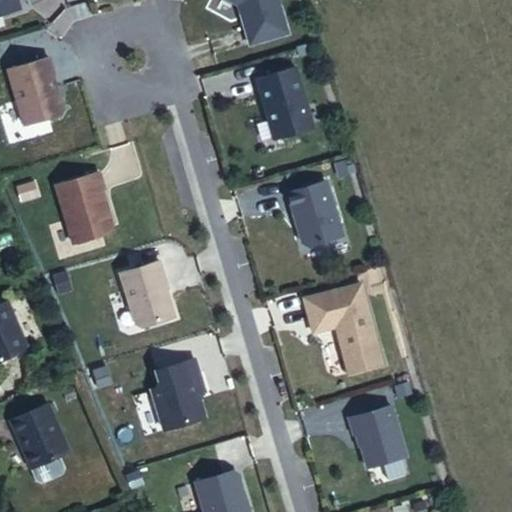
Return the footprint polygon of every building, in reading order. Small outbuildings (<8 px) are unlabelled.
[(0,0),(0,14),(20,8),(17,0),(0,0)] [(287,33),(277,0),(230,0),(240,5),(242,12),(241,13),(250,44),(287,33)] [(58,114),(62,108),(49,58),(8,69),(24,124),(58,114)] [(313,127),(296,68),(257,79),(266,110),(268,109),(270,118),(268,118),(274,139),(313,127)] [(103,209),(107,207),(102,190),(104,189),(99,172),(56,185),(73,243),(110,232),(113,227),(109,216),(104,214),(103,209)] [(299,232),(302,242),(309,245),(342,235),(326,181),(288,193),(297,223),(298,222),(301,231),(299,232)] [(21,262),(16,248),(3,253),(8,266),(21,262)] [(174,317),(166,290),(162,278),(165,277),(160,261),(120,273),(135,323),(142,327),(174,317)] [(304,299),(314,333),(336,326),(349,372),(382,363),(361,284),(304,299)] [(8,302),(0,305),(0,362),(28,350),(8,302)] [(156,370),(161,386),(152,390),(164,430),(204,417),(197,394),(204,392),(195,359),(156,370)] [(77,398),(71,385),(62,389),(68,402),(77,398)] [(47,404),(5,422),(33,482),(38,484),(61,474),(63,468),(57,456),(68,451),(47,404)] [(406,456),(391,406),(349,418),(354,435),(357,434),(367,467),(406,456)] [(249,511),(238,474),(233,471),(196,482),(204,511),(249,511)] [(424,501),(413,504),(416,511),(417,511),(427,509),(424,501)]
